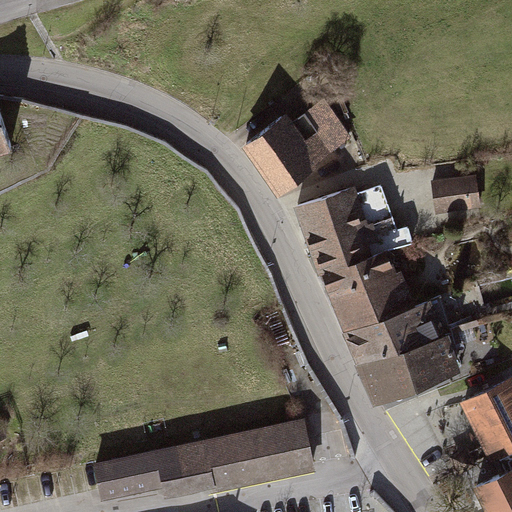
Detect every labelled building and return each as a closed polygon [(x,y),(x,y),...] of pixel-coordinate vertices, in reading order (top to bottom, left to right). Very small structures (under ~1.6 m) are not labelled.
[(240,134),(275,186),(354,133),(328,95),(298,115),(289,101),(240,134)] [(0,149),(13,146),(0,103),(0,149)] [(477,175),(434,181),(438,211),(481,205),(477,175)] [(370,223),(356,185),(296,207),(321,275),(384,251),(374,221),(370,223)] [(398,271),(389,249),(384,251),(321,275),(345,331),(417,304),(402,269),(398,271)] [(448,334),(432,299),(417,304),(345,331),(358,364),(448,334)] [(375,405),(462,371),(448,334),(358,364),(375,405)] [(496,470),(471,482),(485,511),(511,511),(511,374),(461,400),(490,457),(496,470)] [(265,478),(318,467),(314,449),(312,439),(306,413),(96,459),(102,487),(104,495),(165,483),(167,492),(213,483),(214,489),(265,478)] [(0,437),(8,434),(1,418),(0,418),(0,437)] [(164,427),(163,421),(149,424),(151,431),(164,427)] [(448,453),(456,471),(476,462),(467,444),(448,453)]
